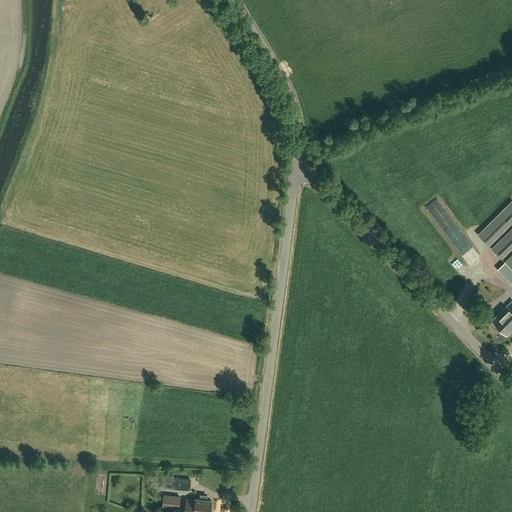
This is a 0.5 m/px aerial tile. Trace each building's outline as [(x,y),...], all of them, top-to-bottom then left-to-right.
[(467,236),(444,199),(431,207),(454,244),(467,236)] [(511,200),(478,234),(487,243),(511,218),(511,200)] [(511,227),(492,248),(500,256),(511,244),(511,227)] [(511,277),(511,268),(505,261),(497,269),(508,281),(511,277)] [(507,336),(511,330),(511,300),(492,320),(507,336)] [(189,490),(190,482),(190,479),(174,478),(174,476),(163,475),(162,488),(174,489),(189,490)] [(179,509),(180,496),(163,494),(162,507),(179,509)] [(210,511),(211,500),(206,500),(206,496),(201,496),(201,499),(195,499),(195,500),(186,499),(185,510),(184,511),(210,511)]
